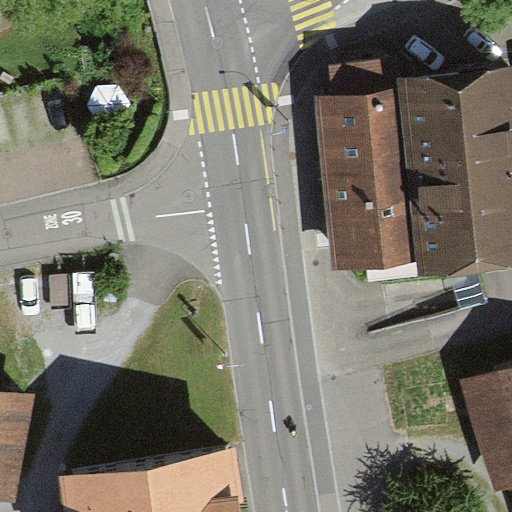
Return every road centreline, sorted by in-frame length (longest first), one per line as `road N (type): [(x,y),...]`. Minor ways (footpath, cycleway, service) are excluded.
road 1 (tertiary): [(244,207),(288,511)]
road 2 (residential): [(244,207),(0,238)]
road 3 (tertiary): [(205,1),(244,207)]
